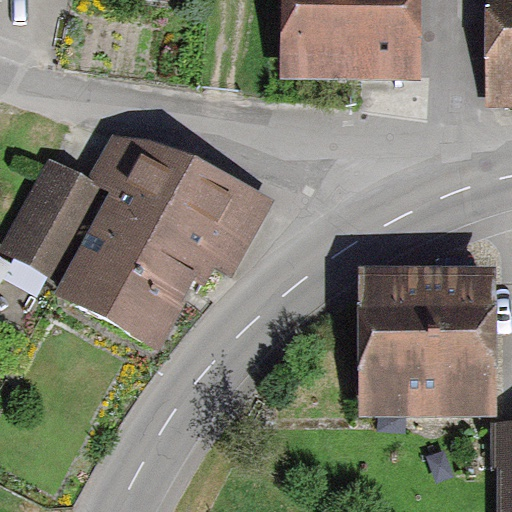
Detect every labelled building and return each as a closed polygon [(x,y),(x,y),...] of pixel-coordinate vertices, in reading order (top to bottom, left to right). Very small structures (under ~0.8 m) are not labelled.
[(282,0),(281,77),(420,78),(420,0),(282,0)] [(511,0),(487,0),(487,111),(511,110),(511,0)] [(56,293),(157,351),(195,281),(203,287),(214,268),(231,276),(273,199),(157,140),(116,134),(89,180),(111,191),(61,284),(56,293)] [(0,248),(0,251),(61,284),(111,191),(89,180),(50,158),(0,248)] [(0,255),(0,279),(11,263),(0,255)] [(496,267),(360,268),(360,420),(497,419),(496,267)] [(494,511),(511,511),(511,420),(494,421),(494,511)]
